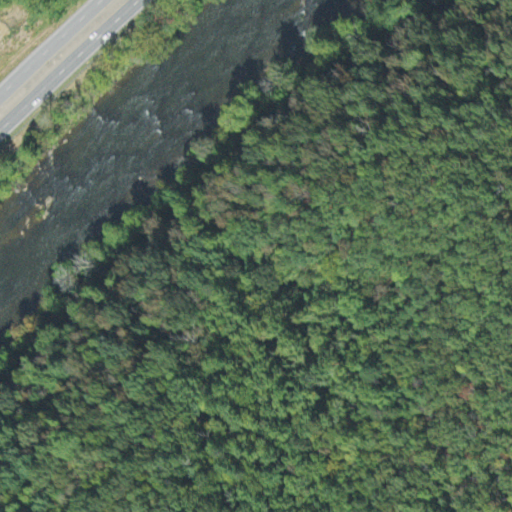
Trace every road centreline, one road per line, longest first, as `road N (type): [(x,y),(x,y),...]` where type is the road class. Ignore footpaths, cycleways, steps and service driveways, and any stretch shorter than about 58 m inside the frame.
road 1 (trunk): [(0,127),(137,0)]
road 2 (trunk): [(100,0),(0,93)]
